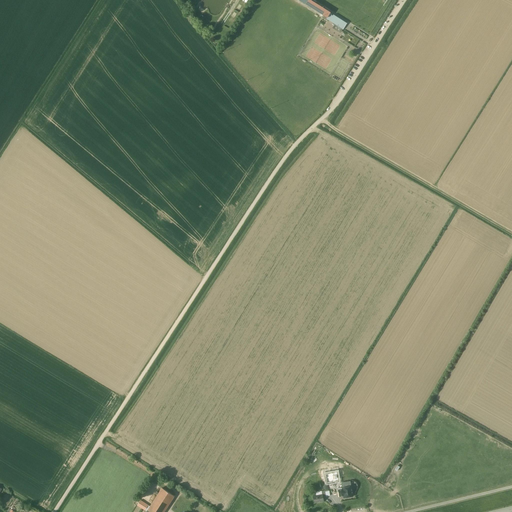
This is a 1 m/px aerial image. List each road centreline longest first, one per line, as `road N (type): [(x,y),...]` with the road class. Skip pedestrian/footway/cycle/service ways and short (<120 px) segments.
road 1 (unclassified): [(55,511),(283,161),(334,107),(405,0)]
road 2 (track): [(322,118),(511,233)]
